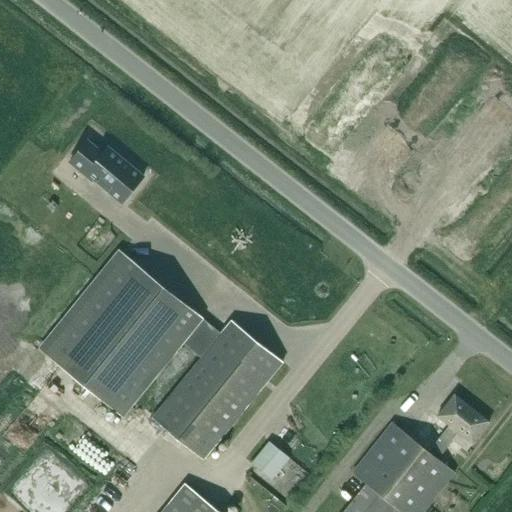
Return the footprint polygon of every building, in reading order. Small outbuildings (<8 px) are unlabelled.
[(122,203),(144,177),(108,147),(103,154),(88,141),(70,162),(91,180),(92,178),(122,203)] [(182,338),(204,356),(223,333),(124,251),(45,348),(122,412),(182,338)] [(232,322),(223,333),(204,356),(155,416),(204,457),(282,363),(232,322)] [(431,452),(440,459),(453,441),(467,451),(489,421),(454,395),(438,417),(450,425),(431,452)] [(424,511),(456,472),(440,459),(431,452),(392,421),(352,472),(367,484),(344,511),(424,511)] [(270,442),(252,464),(272,480),(290,459),(270,442)] [(218,511),(187,485),(164,511),(218,511)]
